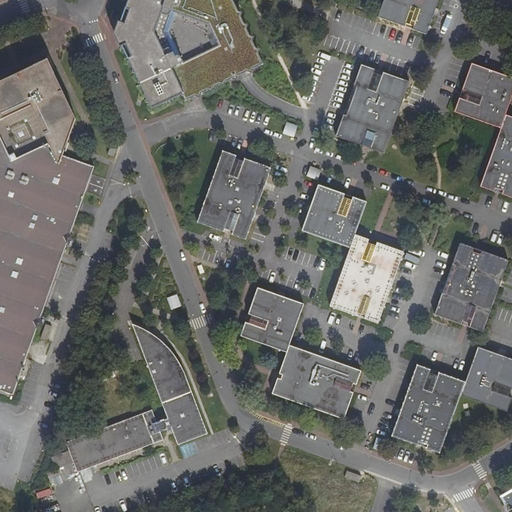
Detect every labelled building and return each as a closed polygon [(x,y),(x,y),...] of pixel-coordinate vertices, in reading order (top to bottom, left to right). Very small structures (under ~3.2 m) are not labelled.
[(121,49),(150,108),(163,102),(181,95),(184,100),(263,63),(232,0),(128,0),(119,23),(127,25),(128,46),(121,49)] [(384,0),(378,18),(404,28),(405,24),(413,26),(411,30),(426,35),(436,6),(438,0),(384,0)] [(115,36),(121,49),(128,46),(127,25),(119,23),(115,36)] [(0,133),(63,155),(76,118),(48,59),(0,82),(0,133)] [(501,129),(507,115),(506,114),(511,96),(511,77),(472,63),(462,90),(466,91),(463,99),(459,98),(454,112),(501,129)] [(335,137),(363,146),(364,143),(370,144),(369,148),(384,153),(410,81),(383,72),(381,76),(374,73),(375,69),(361,64),(335,137)] [(496,144),(481,187),(486,189),(488,186),(497,191),(497,189),(502,190),(501,192),(504,194),(510,194),(508,197),(511,198),(511,116),(507,115),(501,129),(496,144)] [(288,122),(284,134),(295,137),(299,126),(288,122)] [(63,155),(0,133),(0,390),(13,395),(95,167),(63,155)] [(480,187),(481,187),(496,144),(496,143),(480,187)] [(197,222),(224,231),(225,228),(233,231),(232,234),(246,239),(272,167),(245,158),(243,161),(235,158),(237,155),(223,150),(197,222)] [(312,166),(308,176),(319,180),(322,170),(312,166)] [(355,235),(367,202),(353,197),(353,200),(344,197),(345,194),(319,184),(302,231),(351,248),(355,235)] [(488,186),(486,189),(508,197),(510,194),(504,194),(501,192),(502,190),(497,189),(497,191),(488,186)] [(330,306),(356,316),(357,312),(366,315),(365,319),(378,324),(404,252),(378,243),(376,246),(368,243),(369,240),(355,235),(351,248),(330,306)] [(508,260),(489,254),(487,257),(480,252),(478,255),(474,253),(475,251),(471,249),(465,249),(466,246),(460,244),(434,315),(460,324),(462,321),(470,323),(468,327),(482,332),(508,260)] [(487,257),(489,254),(466,246),(465,249),(471,249),(475,251),(474,253),(478,255),(480,252),(487,257)] [(290,345),(298,322),(305,304),(257,287),(248,313),(252,315),(249,323),(245,322),(240,336),(287,352),(290,345)] [(169,297),(172,309),(182,306),(179,295),(169,297)] [(151,339),(153,335),(146,330),(133,324),(168,418),(158,422),(153,409),(67,443),(78,472),(164,439),(161,432),(167,430),(172,428),(179,445),(208,434),(185,371),(183,366),(178,359),(172,351),(163,342),(159,345),(151,339)] [(163,342),(153,335),(151,339),(159,345),(163,342)] [(361,371),(290,345),(287,352),(279,376),(275,385),(272,394),(344,419),(354,393),(350,391),(353,383),(356,385),(361,371)] [(460,396),(489,406),(506,412),(507,410),(511,398),(509,397),(508,397),(511,388),(511,359),(478,348),(477,347),(463,382),(438,372),(436,376),(428,373),(429,369),(416,365),(390,436),(406,442),(410,443),(412,440),(419,445),(420,443),(424,444),(423,446),(427,448),(432,448),(431,451),(439,453),(450,423),(460,396)] [(412,440),(410,443),(422,447),(431,451),(432,448),(427,448),(423,446),(424,444),(420,443),(419,445),(412,440)] [(194,442),(183,447),(187,457),(198,453),(194,442)] [(65,454),(54,457),(56,468),(68,465),(65,454)] [(360,476),(346,470),(344,477),(358,482),(360,476)] [(511,490),(503,496),(506,503),(508,503),(510,503),(511,505),(511,504),(511,490)]
